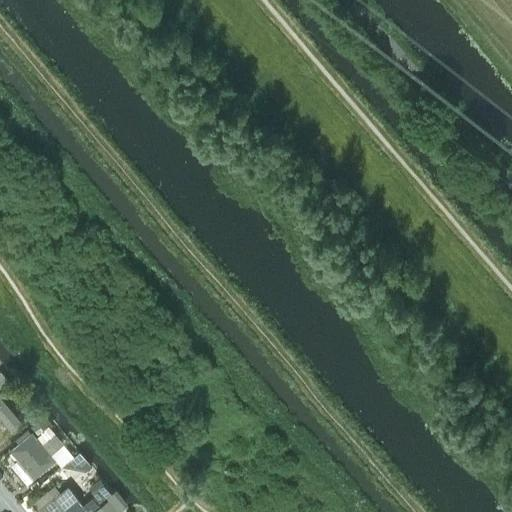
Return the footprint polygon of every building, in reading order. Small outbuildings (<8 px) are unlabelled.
[(0,415),(9,427),(20,418),(0,394),(0,415)] [(41,437),(52,428),(54,426),(43,414),(41,416),(31,424),(41,437)] [(9,448),(32,476),(54,457),(50,453),(63,442),(54,432),(41,442),(31,430),(9,448)] [(98,477),(96,479),(88,485),(100,499),(107,493),(110,491),(98,477)] [(43,511),(80,511),(83,510),(84,511),(85,511),(98,502),(91,495),(82,502),(67,484),(39,506),(43,511)] [(113,511),(118,509),(109,498),(93,510),(94,511),(113,511)]
